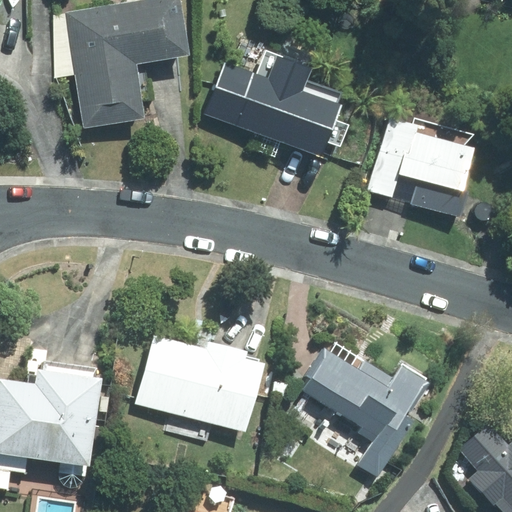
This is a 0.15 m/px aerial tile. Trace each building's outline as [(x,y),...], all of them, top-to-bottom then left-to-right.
[(170,0),(133,0),(61,11),(79,130),(146,120),(138,71),(180,65),(170,0)] [(261,72),(227,58),(205,112),(312,155),(339,90),(297,74),(302,62),(271,49),(261,72)] [(459,135),(380,112),(355,197),(394,208),(405,171),(445,183),(459,135)] [(133,406),(165,415),(160,434),(203,445),(208,426),(241,434),(261,360),(198,343),(195,352),(150,340),(133,406)] [(370,476),(425,380),(368,348),(356,369),(317,347),(292,391),(366,433),(348,463),(370,476)] [(0,493),(6,494),(9,478),(17,480),(21,459),(85,471),(91,381),(28,370),(24,388),(0,383),(0,493)] [(511,511),(511,438),(503,446),(492,434),(461,461),(471,473),(464,480),(491,511),(511,511)]
